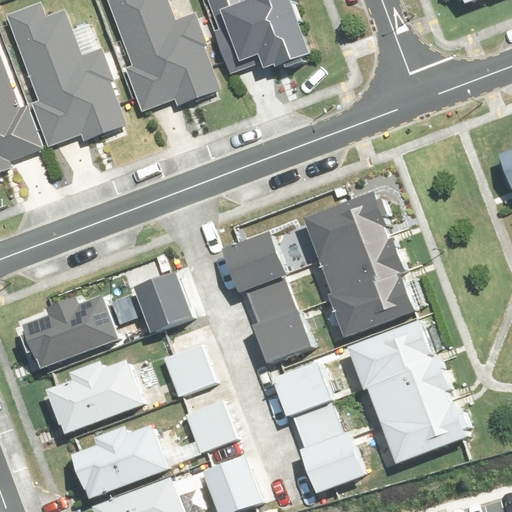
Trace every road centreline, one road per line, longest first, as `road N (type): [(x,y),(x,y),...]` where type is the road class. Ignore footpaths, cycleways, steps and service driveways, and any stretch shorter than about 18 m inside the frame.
road 1 (residential): [(168,185),(290,490)]
road 2 (residential): [(168,185),(413,90)]
road 3 (residential): [(0,250),(168,185)]
